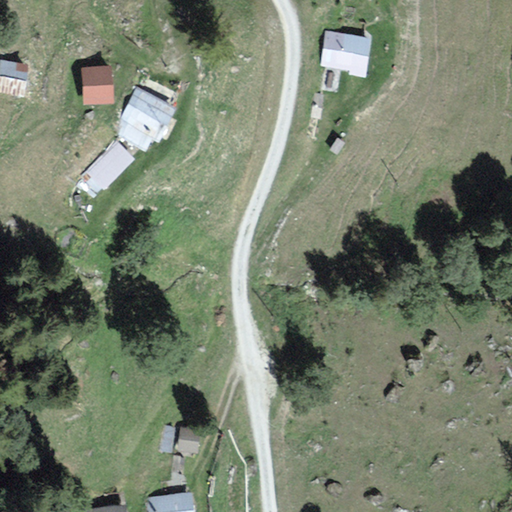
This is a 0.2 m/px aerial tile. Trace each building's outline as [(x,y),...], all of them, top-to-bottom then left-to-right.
[(375,39),(330,34),(326,72),(372,77),(375,39)] [(32,66),(1,62),(0,72),(0,94),(28,98),(32,66)] [(115,69),(85,71),(87,106),(117,104),(115,69)] [(179,110),(140,90),(119,130),(159,150),(179,110)] [(204,431),(183,428),(179,451),(200,454),(204,431)] [(198,511),(196,493),(147,500),(148,511),(198,511)]
